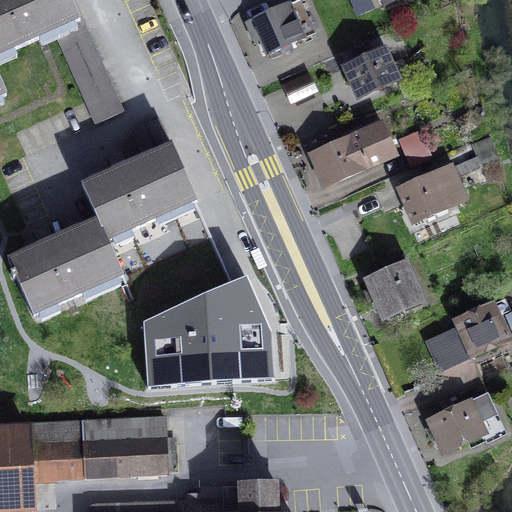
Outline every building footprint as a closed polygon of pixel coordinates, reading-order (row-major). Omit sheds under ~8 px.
[(56,33),(80,23),(69,0),(0,0),(0,58),(42,40),(56,33)] [(124,113),(73,0),(69,0),(80,23),(56,33),(86,103),(96,125),(124,113)] [(351,0),(357,14),(372,7),(368,0),(351,0)] [(261,41),(268,56),(316,35),(301,1),(247,25),(253,39),(259,37),(261,41)] [(393,66),(386,50),(344,69),(359,100),(400,81),(400,80),(408,76),(402,62),(393,66)] [(407,96),(416,92),(408,76),(400,80),(400,81),(407,96)] [(293,103),(316,93),(309,78),(286,88),(293,103)] [(160,120),(132,132),(144,160),(172,148),(160,120)] [(327,188),(395,158),(379,122),(343,138),(345,142),(331,148),(330,146),(312,154),(327,188)] [(411,167),(432,158),(421,134),(401,143),(408,159),(411,167)] [(499,161),(490,140),(473,147),(478,158),(413,185),(410,179),(401,183),(404,189),(400,191),(414,224),(467,202),(457,179),(499,161)] [(98,222),(107,243),(197,204),(172,148),(144,160),(83,187),(98,222)] [(34,317),(123,278),(107,243),(98,222),(54,242),(41,247),(9,261),(15,274),(11,275),(14,281),(17,279),(34,317)] [(39,243),(41,247),(54,242),(51,237),(46,240),(39,243)] [(400,254),(372,266),(378,279),(406,266),(400,254)] [(376,299),(384,318),(421,301),(406,266),(378,279),(369,283),(372,291),(366,293),(370,302),(376,299)] [(460,331),(429,344),(441,371),(509,341),(493,306),(456,322),(460,331)] [(483,435),(486,442),(503,434),(486,397),(431,423),(433,428),(428,431),(432,440),(437,438),(445,453),(469,442),(483,435)] [(32,483),(167,476),(167,474),(165,440),(164,418),(53,424),(53,429),(29,430),(32,483)] [(0,511),(33,511),(32,483),(29,430),(9,431),(0,431),(0,511)] [(469,442),(472,449),(486,442),(483,435),(469,442)] [(167,474),(179,473),(177,439),(165,440),(167,474)] [(277,511),(278,511),(277,486),(201,488),(201,496),(202,503),(188,504),(91,507),(91,511),(277,511)] [(188,504),(202,503),(201,496),(188,496),(188,504)]
